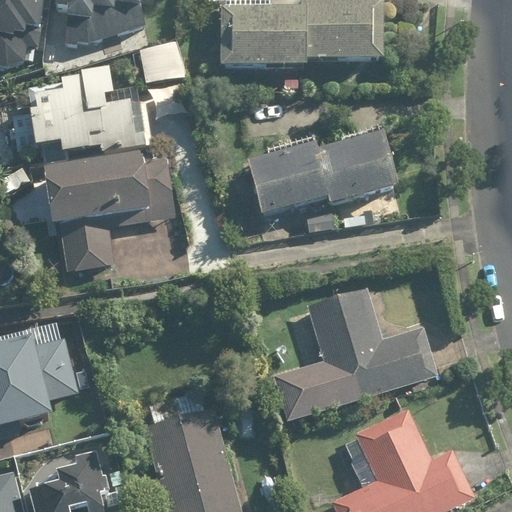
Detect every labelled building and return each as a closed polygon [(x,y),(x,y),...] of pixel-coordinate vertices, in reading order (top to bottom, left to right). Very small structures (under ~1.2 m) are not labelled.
[(0,0),(0,67),(33,70),(34,40),(39,40),(39,31),(53,32),(54,0),(0,0)] [(152,46),(154,0),(65,0),(65,13),(76,13),(73,60),(108,62),(129,58),(152,46)] [(309,4),(309,12),(280,12),(281,1),(229,0),(228,69),(322,70),(322,64),(396,64),(396,5),(309,4)] [(184,39),(145,50),(156,91),(196,79),(184,39)] [(127,109),(120,70),(91,75),(92,78),(71,81),(72,87),(39,93),(49,151),(72,147),(74,159),(111,153),(112,158),(157,150),(155,139),(148,140),(142,106),(127,109)] [(395,136),(330,153),(343,201),(345,208),(410,191),(395,136)] [(272,220),(343,201),(330,153),(328,146),(257,165),(272,220)] [(152,156),(55,171),(72,277),(122,269),(116,232),(184,221),(174,160),(153,163),(152,156)] [(430,329),(389,341),(374,290),(313,309),(329,363),(276,378),(291,426),(445,379),(430,329)] [(85,395),(72,342),(46,349),(43,340),(0,350),(0,443),(30,436),(28,427),(65,418),(61,402),(85,395)] [(249,511),(222,411),(149,431),(170,511),(249,511)] [(413,413),(339,447),(362,495),(340,506),(342,511),(463,511),(482,503),(457,451),(435,461),(413,413)] [(123,511),(109,455),(87,461),(90,471),(68,477),(70,486),(37,494),(41,511),(91,511),(96,511),(123,511)] [(0,511),(26,511),(18,476),(0,480),(0,511)]
